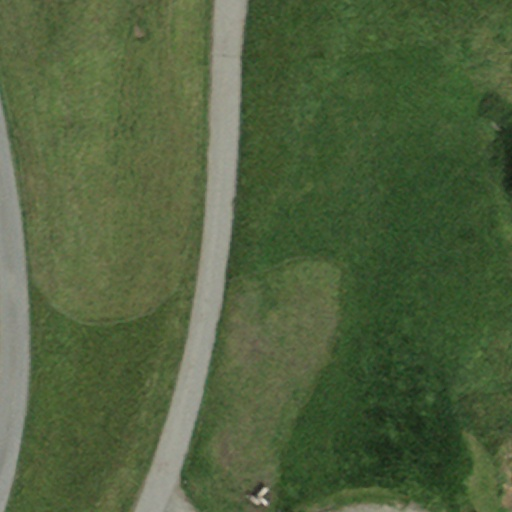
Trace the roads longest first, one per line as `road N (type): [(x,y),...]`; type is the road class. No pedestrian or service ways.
road 1 (unclassified): [(148,511),(187,402),(208,299),(232,0)]
road 2 (unclassified): [(0,175),(14,355),(0,457)]
